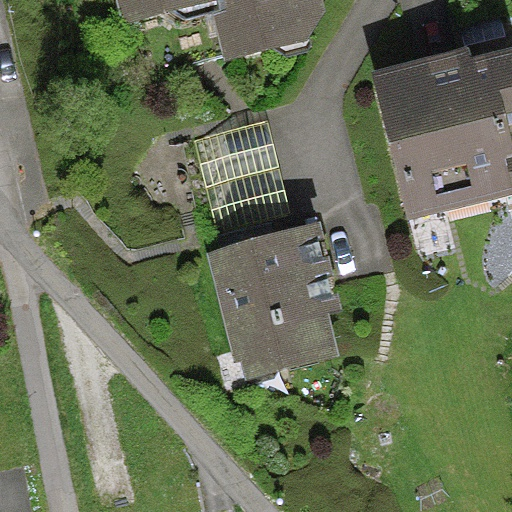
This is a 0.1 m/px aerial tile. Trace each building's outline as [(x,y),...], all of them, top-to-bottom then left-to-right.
[(117,0),(123,23),(163,13),(170,1),(174,0),(117,0)] [(210,0),(225,60),(264,50),(272,38),(302,31),(311,16),(306,0),(210,0)] [(511,88),(507,70),(468,79),(466,69),(374,92),(404,213),(511,187),(511,192),(511,88)] [(213,237),(286,219),(263,125),(190,143),(213,237)] [(309,237),(213,261),(237,358),(262,352),(264,362),(277,370),(323,358),(313,316),(328,313),(309,237)]
